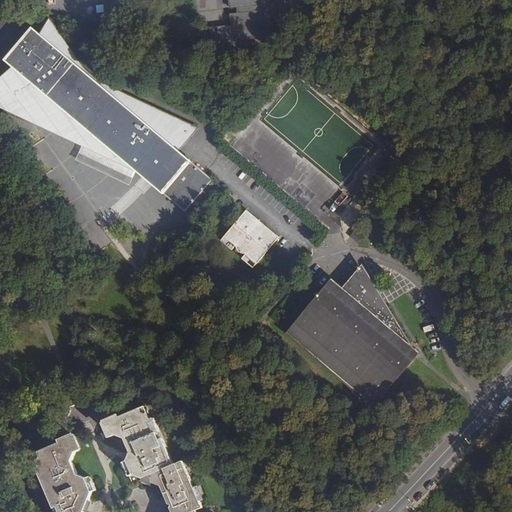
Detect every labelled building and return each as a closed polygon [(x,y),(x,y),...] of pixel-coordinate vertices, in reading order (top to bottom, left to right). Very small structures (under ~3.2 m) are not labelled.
[(229,0),(230,7),(238,7),(238,14),(231,15),(233,27),(216,28),(218,60),(260,57),(259,39),(272,37),(267,0),(229,0)] [(0,34),(11,23),(1,15),(0,15),(0,34)] [(44,23),(38,31),(41,33),(49,20),(70,51),(67,55),(96,79),(193,126),(176,148),(179,150),(198,125),(144,100),(100,79),(96,76),(93,73),(79,60),(48,15),(44,23)] [(13,67),(0,78),(0,103),(33,119),(35,114),(37,112),(38,111),(39,110),(41,109),(42,108),(45,107),(48,106),(50,106),(53,105),(55,103),(56,102),(137,171),(184,210),(211,177),(179,150),(176,148),(193,126),(96,79),(67,55),(70,51),(49,20),(41,33),(38,31),(31,26),(3,58),(11,65),(13,67)] [(0,106),(83,145),(137,171),(56,102),(55,103),(53,105),(50,106),(48,106),(45,107),(42,108),(41,109),(39,110),(38,111),(37,112),(35,114),(33,119),(0,103),(0,78),(13,67),(11,65),(0,74),(0,106)] [(130,184),(137,171),(83,145),(76,159),(130,184)] [(211,177),(184,210),(190,215),(214,187),(211,184),(214,180),(211,177)] [(279,236),(246,208),(224,234),(237,244),(237,245),(238,246),(239,248),(241,250),(242,251),(244,252),(246,252),(258,262),(279,236)] [(362,236),(354,231),(350,237),(358,243),(362,236)] [(408,343),(364,267),(345,289),(335,281),(290,334),(377,407),(421,355),(408,343)] [(120,417),(119,414),(103,421),(110,437),(117,434),(126,438),(132,451),(127,460),(132,472),(161,484),(173,511),(199,511),(206,508),(184,460),(175,464),(154,418),(152,419),(145,405),(120,417)] [(61,442),(34,454),(40,468),(38,469),(55,509),(57,508),(59,511),(86,511),(93,491),(98,490),(92,476),(89,477),(79,474),(74,463),(76,452),(83,448),(76,432),(60,440),(61,442)]
